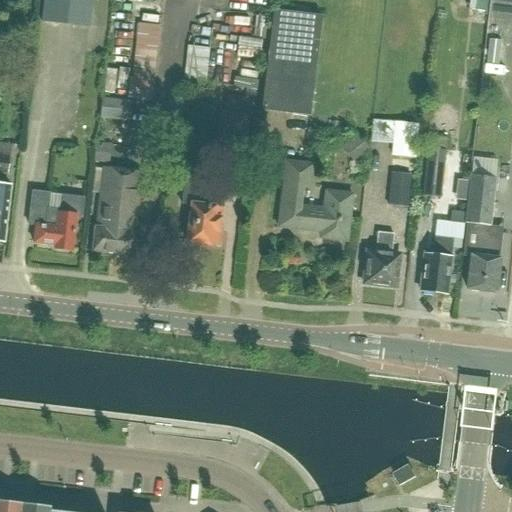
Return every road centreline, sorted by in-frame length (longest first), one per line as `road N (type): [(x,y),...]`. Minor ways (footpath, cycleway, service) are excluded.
road 1 (tertiary): [(485,361),(0,302)]
road 2 (unclassified): [(269,511),(242,485),(199,468),(0,444)]
road 3 (tertiary): [(469,510),(485,361)]
